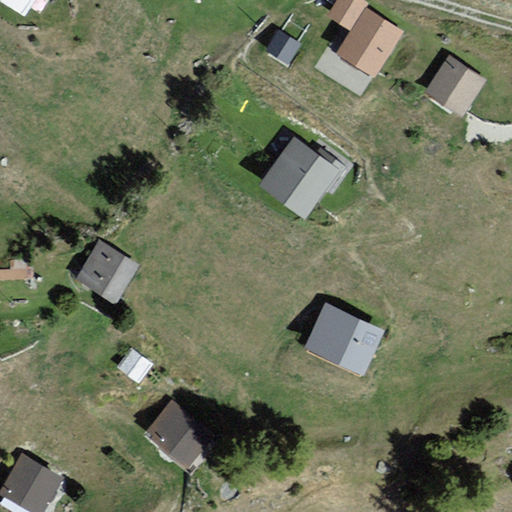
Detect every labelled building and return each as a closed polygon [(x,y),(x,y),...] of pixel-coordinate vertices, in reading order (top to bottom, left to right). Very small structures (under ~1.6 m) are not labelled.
[(40,0),(0,0),(29,18),(40,0)] [(372,72),(399,30),(351,0),(330,0),(324,9),(346,23),(332,46),(372,72)] [(302,45),(279,30),(265,53),(288,67),(302,45)] [(449,55),(425,92),(464,116),(487,79),(449,55)] [(294,136),(258,185),(304,219),(340,170),(294,136)] [(137,265),(95,243),(75,278),(118,301),(137,265)] [(386,328),(326,303),(307,348),(367,373),(386,328)] [(154,363),(129,347),(114,369),(140,385),(154,363)] [(170,398),(143,436),(189,468),(216,430),(170,398)] [(44,511),(64,474),(21,452),(0,493),(0,494),(35,511),(44,511)]
